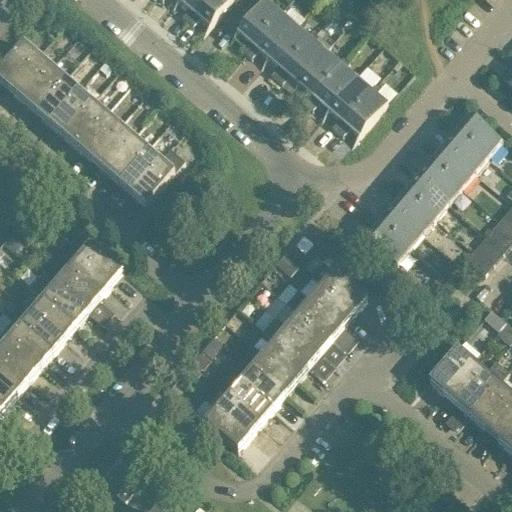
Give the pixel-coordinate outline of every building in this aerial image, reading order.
[(188,27),(211,0),(184,0),(180,5),(190,13),(183,22),(188,27)] [(243,13),(254,0),(211,0),(188,27),(194,32),(201,23),(210,31),(202,41),(203,42),(234,5),(243,13)] [(247,59),(282,19),(266,5),(269,2),(267,0),(254,0),(243,13),(252,21),(230,47),(231,48),(239,37),(249,45),(241,54),(247,59)] [(270,63),(297,32),(285,21),(289,16),(286,13),(282,19),(247,59),(252,64),(260,55),(270,63)] [(277,85),(316,39),(313,36),(308,42),(297,32),(270,63),(279,71),(272,80),(277,85)] [(300,89),(327,57),(315,47),(320,42),(316,39),(277,85),(283,90),(290,81),(300,89)] [(0,87),(9,95),(38,62),(24,49),(0,76),(0,87)] [(308,111),(347,65),(343,62),(339,68),(327,57),(300,89),(309,97),(302,106),(308,111)] [(23,107),(52,73),(38,62),(9,95),(23,107)] [(330,115),(357,83),(346,73),(350,68),(347,65),(308,111),(313,116),(321,107),(330,115)] [(37,118),(65,85),(52,73),(23,107),(37,118)] [(377,91),(374,88),(369,93),(357,83),(330,115),(340,123),(332,132),(338,137),(377,91)] [(50,130),(79,97),(65,85),(37,118),(50,130)] [(352,152),(389,110),(376,99),(381,94),(377,91),(338,137),(344,142),(351,133),(360,141),(352,151),(352,152)] [(64,142),(93,109),(79,97),(50,130),(64,142)] [(78,154),(106,120),(93,109),(64,142),(78,154)] [(489,165),(503,149),(461,113),(460,114),(470,123),(457,138),(489,165)] [(91,165),(120,132),(106,120),(78,154),(91,165)] [(134,144),(133,143),(140,134),(127,123),(120,132),(91,165),(105,177),(134,144)] [(476,180),(489,165),(457,138),(444,153),(476,180)] [(119,189),(147,155),(134,144),(105,177),(119,189)] [(463,195),(476,180),(444,153),(431,168),(463,195)] [(161,167),(147,155),(119,189),(133,201),(161,167)] [(161,167),(133,201),(147,213),(186,167),(171,155),(161,167)] [(450,211),(463,195),(431,168),(418,183),(450,211)] [(437,226),(450,211),(418,183),(405,199),(437,226)] [(424,241),(437,226),(405,199),(392,214),(424,241)] [(411,256),(424,241),(392,214),(379,229),(411,256)] [(511,246),(511,228),(504,222),(495,232),(511,246)] [(29,226),(20,236),(19,237),(30,247),(40,235),(29,226)] [(398,272),(411,256),(379,229),(367,244),(357,235),(356,236),(398,272)] [(504,258),(511,249),(511,246),(495,232),(486,243),(504,258)] [(25,247),(14,237),(5,247),(16,257),(25,247)] [(495,269),(504,258),(486,243),(477,253),(495,269)] [(79,264),(112,293),(125,278),(91,250),(79,264)] [(486,280),(495,269),(477,253),(468,264),(486,280)] [(292,266),(284,260),(279,266),(287,272),(292,266)] [(100,306),(112,293),(79,264),(67,278),(100,306)] [(451,283),(461,272),(454,266),(444,278),(451,283)] [(368,306),(335,278),(323,267),(310,281),(323,292),(356,320),(368,306)] [(89,320),(100,306),(67,278),(56,291),(55,291),(89,320)] [(55,291),(56,291),(43,281),(31,294),(43,305),(44,305),(77,334),(89,320),(55,291)] [(434,303),(444,291),(438,285),(427,297),(434,303)] [(344,334),(356,320),(323,292),(311,305),(344,334)] [(344,334),(311,305),(299,295),(287,309),(333,348),(344,334)] [(333,348),(287,309),(277,301),(266,315),(275,323),(321,361),(333,348)] [(65,347),(77,334),(44,305),(43,305),(32,318),(65,347)] [(53,361),(65,347),(32,318),(20,332),(53,361)] [(496,319),(488,328),(499,337),(506,329),(496,319)] [(309,375),(321,361),(275,323),(263,336),(276,347),(309,375)] [(511,334),(507,330),(497,341),(510,352),(511,349),(511,334)] [(42,374),(53,361),(20,332),(8,346),(42,374)] [(252,350),(251,352),(242,344),(233,355),(241,363),(240,364),(241,365),(252,374),(286,402),(297,389),(264,360),(252,350)] [(0,362),(30,388),(42,374),(8,346),(0,355),(0,362)] [(297,389),(309,375),(276,347),(264,360),(297,389)] [(208,350),(203,356),(212,363),(217,357),(208,350)] [(444,400),(472,367),(458,355),(429,388),(444,400)] [(203,356),(194,367),(203,374),(212,363),(203,356)] [(0,386),(18,402),(30,388),(0,362),(0,386)] [(274,416),(286,402),(252,374),(241,365),(229,378),(241,388),(274,416)] [(457,412),(486,379),(472,367),(444,400),(457,412)] [(471,424),(500,390),(510,378),(497,367),(486,379),(457,412),(471,424)] [(0,409),(6,415),(18,402),(0,386),(0,409)] [(262,430),(274,416),(241,388),(229,401),(262,430)] [(485,435),(511,403),(511,400),(500,390),(471,424),(485,435)] [(251,444),(262,430),(229,401),(217,415),(251,444)] [(498,447),(511,431),(511,403),(485,435),(498,447)] [(238,458),(251,444),(217,415),(205,429),(238,458)] [(511,458),(511,431),(498,447),(511,458)] [(117,499),(126,507),(133,498),(124,491),(117,499)]
